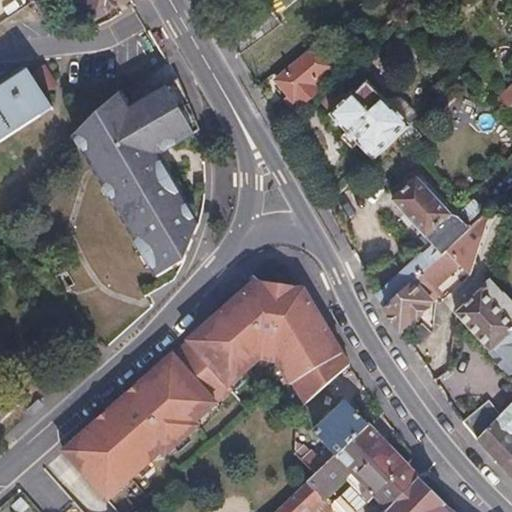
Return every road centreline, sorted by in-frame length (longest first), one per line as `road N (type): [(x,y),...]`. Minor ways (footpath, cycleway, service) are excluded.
road 1 (tertiary): [(505,511),(448,458),(328,257)]
road 2 (tertiary): [(221,259),(175,315),(0,473)]
road 3 (tertiary): [(253,144),(169,0)]
road 4 (tertiary): [(328,257),(284,176),(253,144)]
road 5 (tertiary): [(253,144),(247,221),(221,259)]
road 6 (tertiary): [(328,257),(302,235),(281,232),(255,236),(221,259)]
